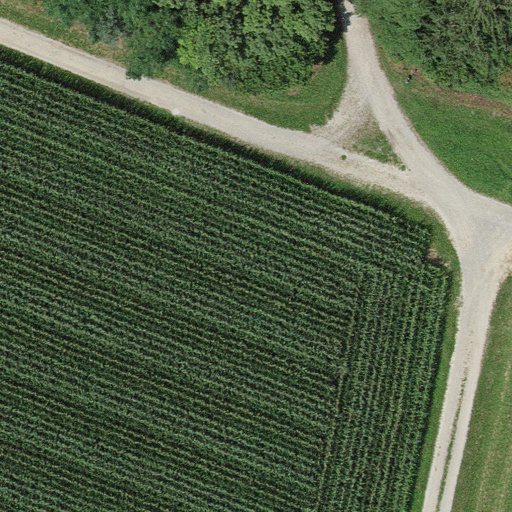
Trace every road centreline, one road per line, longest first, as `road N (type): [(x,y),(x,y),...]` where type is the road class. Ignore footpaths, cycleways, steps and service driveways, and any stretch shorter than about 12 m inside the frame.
road 1 (track): [(0,29),(304,149)]
road 2 (track): [(500,216),(435,511)]
road 3 (track): [(304,149),(511,218)]
road 4 (track): [(369,76),(449,200)]
